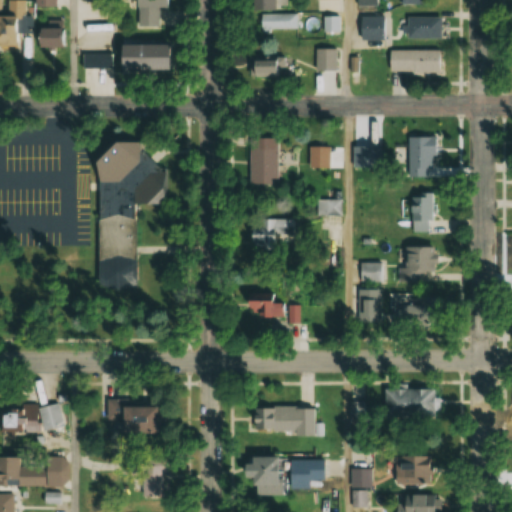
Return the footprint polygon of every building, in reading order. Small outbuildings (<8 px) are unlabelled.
[(157,25),(157,6),(166,6),(165,0),(134,0),(135,26),(157,25)] [(248,0),(249,9),(284,8),(283,0),(248,0)] [(295,30),(295,13),(257,13),(257,30),(295,30)] [(33,16),(17,15),(17,34),(33,34),(33,46),(65,47),(65,28),(33,27),(33,16)] [(357,15),(357,38),(383,38),(383,15),(357,15)] [(322,16),(322,30),(338,30),(338,16),(322,16)] [(438,16),(403,16),(403,37),(438,37),(438,16)] [(9,19),(0,18),(0,41),(9,42),(9,19)] [(165,70),(165,44),(114,44),(114,70),(165,70)] [(314,70),(335,70),(335,48),(314,48),(314,70)] [(388,50),(388,71),(437,71),(437,50),(388,50)] [(110,53),(83,53),(83,67),(110,67),(110,53)] [(275,76),(275,57),(247,57),(247,76),(275,76)] [(407,136),(407,176),(434,176),(434,136),(407,136)] [(275,184),(275,146),(267,146),(267,137),(248,137),(248,184),(275,184)] [(104,141),(85,161),(97,182),(94,279),(132,280),(132,204),(162,203),(163,167),(157,168),(140,152),(136,151),(135,142),(104,141)] [(308,167),(328,167),(328,146),(308,146),(308,167)] [(412,231),(432,231),(432,193),(412,193),(412,231)] [(341,199),(316,199),(316,216),(341,216),(341,199)] [(292,235),(292,219),(257,219),(257,230),(248,230),(248,246),(273,245),(273,235),(292,235)] [(402,281),(418,281),(418,271),(434,271),(434,246),(402,246),(402,281)] [(360,281),(380,281),(380,262),(360,262),(360,281)] [(358,289),(358,321),(380,321),(380,289),(358,289)] [(443,322),(443,295),(391,294),(391,321),(443,322)] [(283,300),(240,300),(240,309),(251,309),(251,316),(283,316),(283,300)] [(435,388),(382,389),(382,418),(435,417),(435,388)] [(106,399),(107,433),(152,433),(151,405),(125,406),(124,399),(106,399)] [(249,418),(249,434),(323,435),(323,424),(313,424),(314,407),(253,406),(253,418),(249,418)] [(0,430),(60,431),(60,407),(0,407),(0,430)] [(429,455),(395,455),(395,481),(429,481),(429,455)] [(0,485),(67,486),(67,457),(43,456),(43,458),(0,458),(0,485)] [(248,456),(248,484),(281,484),(281,456),(248,456)] [(327,460),(308,460),(308,476),(327,476),(327,460)] [(161,495),(161,462),(141,462),(141,495),(161,495)] [(350,469),(350,486),(369,486),(369,469),(350,469)] [(11,511),(12,493),(0,493),(0,511),(11,511)] [(392,511),(430,511),(431,494),(393,494),(392,511)]
